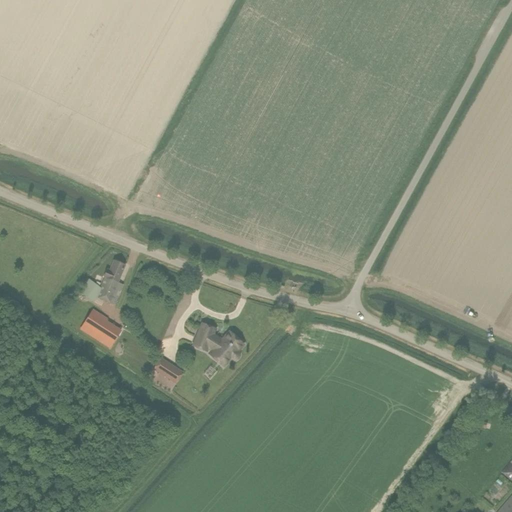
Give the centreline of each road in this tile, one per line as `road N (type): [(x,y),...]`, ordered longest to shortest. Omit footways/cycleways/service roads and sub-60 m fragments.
road 1 (tertiary): [(347,312),(280,297),(0,193)]
road 2 (unclassified): [(347,312),(511,3)]
road 3 (tertiary): [(511,384),(347,312)]
